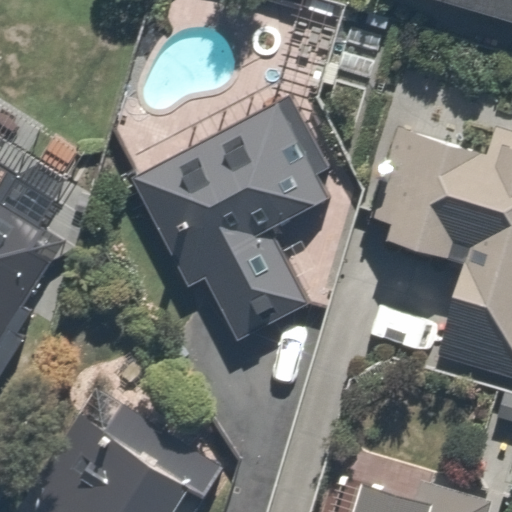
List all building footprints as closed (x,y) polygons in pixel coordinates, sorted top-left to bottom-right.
[(511,0),(419,0),(511,27),(511,0)] [(313,104),(128,186),(176,295),(196,286),(217,334),(321,287),(304,248),(365,221),(313,104)] [(488,135),(408,118),(383,231),(414,237),(409,262),(464,275),(446,358),(511,372),(511,132),(490,127),(488,135)] [(0,347),(93,184),(0,131),(0,347)] [(204,511),(226,478),(83,389),(6,511),(204,511)] [(511,511),(511,510),(511,502),(379,466),(366,511),(511,511)]
